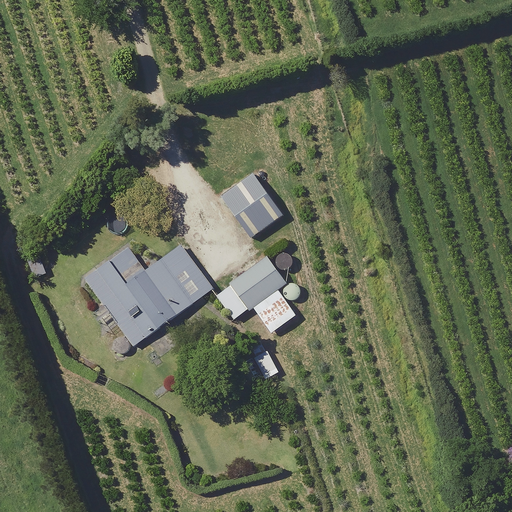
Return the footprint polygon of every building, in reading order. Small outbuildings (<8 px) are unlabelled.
[(276,185),(258,163),(216,196),(249,239),(284,212),(268,191),(276,185)] [(278,239),(269,228),(253,239),(262,250),(278,239)] [(209,287),(178,242),(144,268),(126,244),(71,285),(90,311),(104,329),(115,321),(132,344),(209,287)] [(276,287),(283,282),(265,254),(211,291),(229,318),(249,304),(269,333),(295,315),(289,307),(276,287)] [(238,361),(249,381),(261,374),(264,378),(277,371),(263,346),(238,361)]
